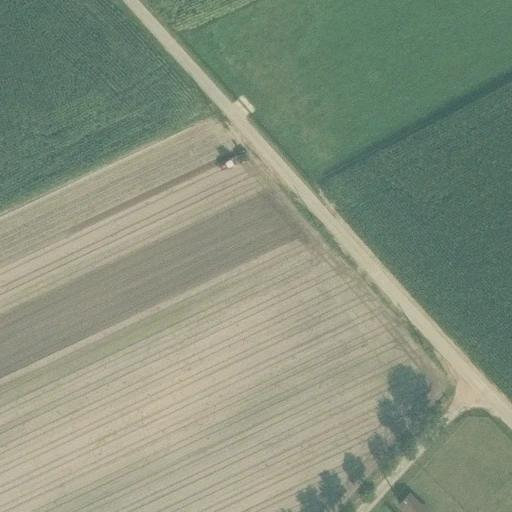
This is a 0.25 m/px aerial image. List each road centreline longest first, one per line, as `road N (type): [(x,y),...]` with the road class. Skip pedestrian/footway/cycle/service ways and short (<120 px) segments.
road 1 (unclassified): [(119,0),(467,373)]
road 2 (unclassified): [(467,373),(337,511)]
